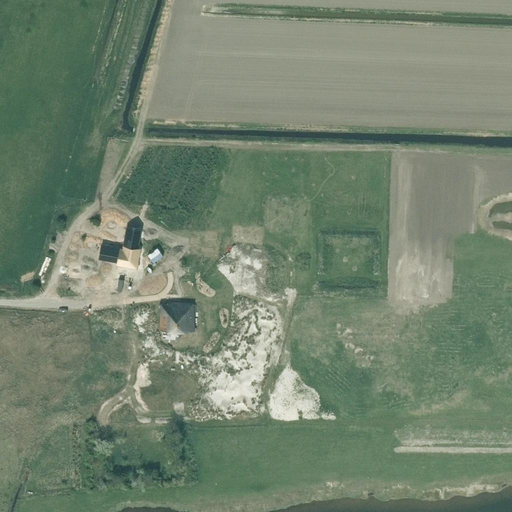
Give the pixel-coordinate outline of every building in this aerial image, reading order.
[(326,228),(365,228),(365,210),(326,210),(326,228)] [(405,222),(405,234),(412,234),(411,214),(402,214),(402,222),(405,222)] [(100,243),(98,258),(116,261),(116,264),(136,267),(139,248),(136,247),(139,228),(125,226),(121,247),(100,243)] [(95,227),(93,236),(111,240),(113,230),(95,227)] [(224,289),(231,289),(230,357),(237,357),(237,362),(259,362),(260,347),(266,347),(267,277),(224,276),(224,289)] [(161,305),(161,330),(193,330),(194,303),(169,302),(169,305),(161,305)] [(108,457),(108,468),(118,468),(118,457),(108,457)]
